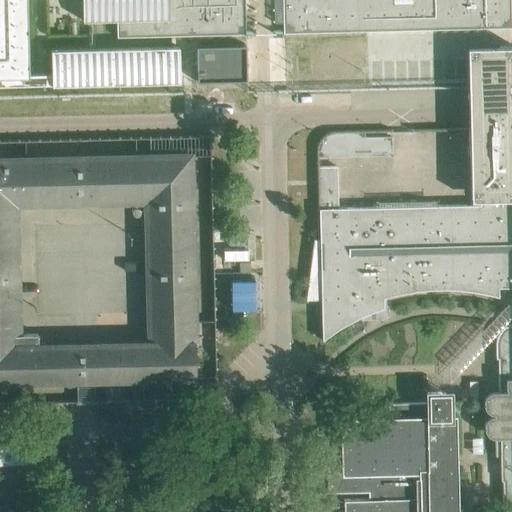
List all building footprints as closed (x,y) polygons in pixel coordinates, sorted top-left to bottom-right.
[(0,0),(0,86),(179,82),(178,46),(50,49),(51,74),(28,74),(25,0),(81,0),(82,21),(116,20),(117,37),(245,34),(244,0),(0,0)] [(510,0),(282,0),(283,33),(511,28),(510,0)] [(511,45),(511,46),(500,46),(467,47),(468,87),(468,108),(468,118),(469,125),(469,129),(469,154),(470,200),(479,200),(511,199),(511,45)] [(364,131),(335,132),(332,132),(329,133),(326,134),(324,136),(321,138),(319,141),(318,143),(317,145),(317,148),(316,150),(317,157),(391,155),(391,136),(364,137),(364,131)] [(0,379),(197,375),(190,175),(190,155),(0,159),(0,379)] [(511,511),(511,199),(479,200),(480,205),(338,208),(337,166),(317,167),(318,215),(319,215),(322,341),(342,327),(363,316),(363,318),(383,317),(383,298),(390,296),(412,292),(433,289),(455,290),(477,292),(498,297),(498,288),(511,287),(511,298),(511,299),(511,325),(504,326),(501,329),(499,333),(497,336),(496,341),(495,345),(495,358),(498,358),(499,391),(493,391),(492,391),(491,392),(490,392),(489,392),(488,393),(487,394),(486,395),(485,395),(485,396),(484,397),(484,398),(483,399),(483,400),(483,401),(484,402),(484,404),(483,405),(483,406),(484,407),(484,408),(485,409),(485,410),(486,410),(487,411),(487,412),(488,412),(489,413),(490,413),(491,413),(492,414),(494,414),(494,415),(492,415),(491,415),(490,416),(489,416),(488,417),(487,418),(486,419),(485,419),(485,420),(484,421),(484,422),(484,423),(483,424),(483,425),(484,426),(485,428),(484,428),(484,429),(484,430),(484,431),(485,432),(485,433),(486,434),(487,435),(488,436),(489,436),(490,437),(491,438),(500,438),(500,439),(497,439),(497,454),(500,454),(501,481),(502,481),(502,511),(511,511)] [(457,511),(455,415),(449,415),(449,407),(442,407),(442,393),(427,393),(427,401),(426,401),(426,403),(388,404),(388,414),(391,414),(391,418),(340,420),(340,421),(340,435),(311,436),(312,491),(376,489),(376,499),(343,500),(344,505),(336,510),(312,511),(457,511)] [(0,447),(0,464),(30,464),(32,463),(34,462),(35,461),(36,460),(37,458),(37,456),(37,454),(37,453),(36,451),(35,450),(34,448),(33,448),(32,447),(30,447),(0,447)]
